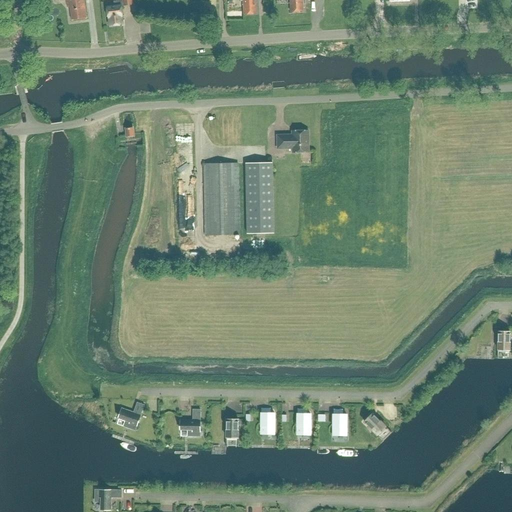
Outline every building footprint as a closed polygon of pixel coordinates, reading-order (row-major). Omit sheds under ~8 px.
[(71,20),(86,18),(83,0),(65,0),(67,6),(69,6),(71,20)] [(122,0),(114,1),(114,6),(105,7),(106,17),(108,17),(109,25),(122,24),(121,17),(124,17),(123,5),(133,4),(132,0),(122,0)] [(256,13),(255,0),(242,0),(243,14),(256,13)] [(289,0),(290,12),(303,11),(302,0),(289,0)] [(125,128),(126,138),(134,136),(132,127),(126,128),(125,128)] [(277,135),(277,149),(292,148),(292,152),(308,152),(308,131),(292,131),(292,135),(277,135)] [(188,183),(188,159),(176,160),(177,183),(188,183)] [(238,235),(237,163),(203,164),(205,235),(238,235)] [(273,163),(245,163),(247,234),(274,233),(273,163)] [(188,191),(187,183),(177,185),(178,192),(188,191)] [(498,359),(509,359),(509,333),(498,333),(498,359)] [(123,411),(120,420),(126,422),(124,426),(135,430),(137,424),(143,407),(144,405),(137,402),(136,405),(133,415),(123,411)] [(201,409),(192,409),(192,420),(190,420),(186,420),(180,419),(179,430),(185,431),(187,431),(187,436),(195,437),(200,437),(201,409)] [(261,426),(262,426),(262,432),(273,432),(273,426),(274,426),(274,413),(270,413),(270,409),(261,409),(261,426)] [(297,427),(298,427),(298,433),(309,433),(309,427),(310,427),(310,414),(306,414),(306,410),(297,410),(297,427)] [(333,427),(334,427),(334,433),(345,434),(345,428),(346,428),(347,415),(342,415),(342,411),(334,410),(333,427)] [(364,422),(383,441),(392,433),(373,414),(364,422)] [(226,446),(238,446),(238,420),(227,419),(226,446)] [(171,440),(173,434),(160,430),(158,437),(171,440)] [(95,502),(101,502),(101,510),(110,510),(111,498),(121,498),(122,490),(95,490),(95,502)]
